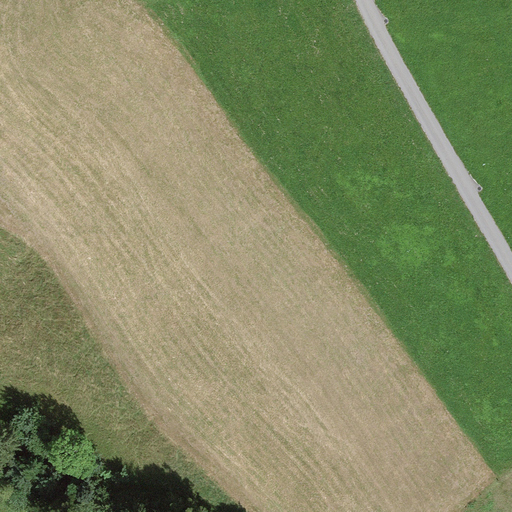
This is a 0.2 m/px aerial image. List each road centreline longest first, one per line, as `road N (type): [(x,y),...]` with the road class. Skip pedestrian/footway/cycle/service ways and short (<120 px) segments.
road 1 (track): [(511,268),(362,0)]
road 2 (track): [(0,424),(39,459),(103,496),(178,511)]
